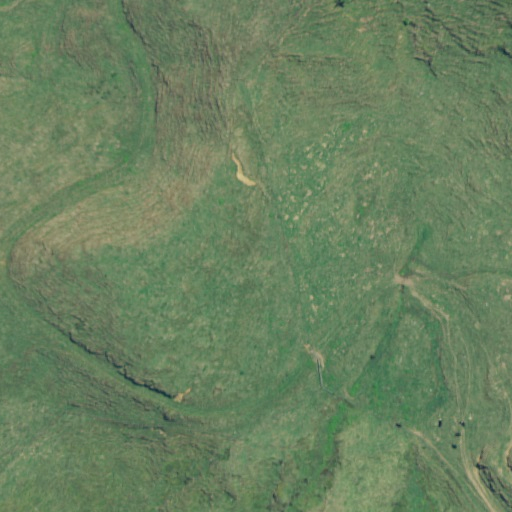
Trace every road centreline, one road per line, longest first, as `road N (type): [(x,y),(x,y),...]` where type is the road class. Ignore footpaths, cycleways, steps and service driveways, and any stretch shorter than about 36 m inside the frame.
road 1 (track): [(0,342),(133,403),(211,370),(288,299),(364,316),(406,350),(429,383),(491,511)]
road 2 (track): [(110,0),(94,94),(12,199),(0,268)]
